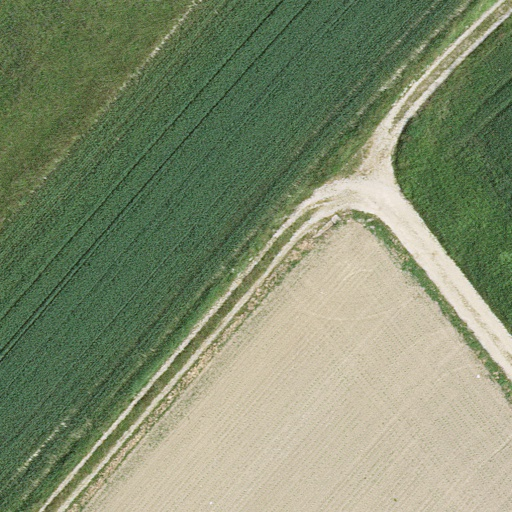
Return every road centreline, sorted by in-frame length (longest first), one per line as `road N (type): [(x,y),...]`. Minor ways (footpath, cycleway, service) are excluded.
road 1 (track): [(510,0),(461,44),(42,511)]
road 2 (track): [(511,363),(352,165)]
